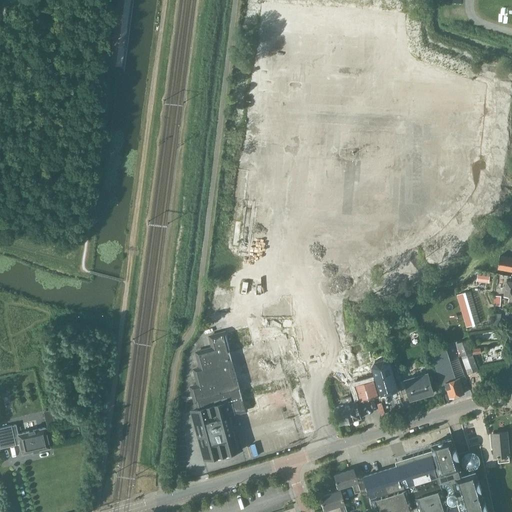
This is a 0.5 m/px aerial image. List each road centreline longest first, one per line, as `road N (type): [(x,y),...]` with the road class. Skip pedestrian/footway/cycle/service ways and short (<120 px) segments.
road 1 (track): [(165,0),(127,282)]
road 2 (tertiary): [(288,461),(511,391)]
road 3 (track): [(95,511),(122,281)]
road 4 (unknown): [(324,449),(301,294),(272,259)]
road 5 (tertiary): [(124,511),(288,461)]
